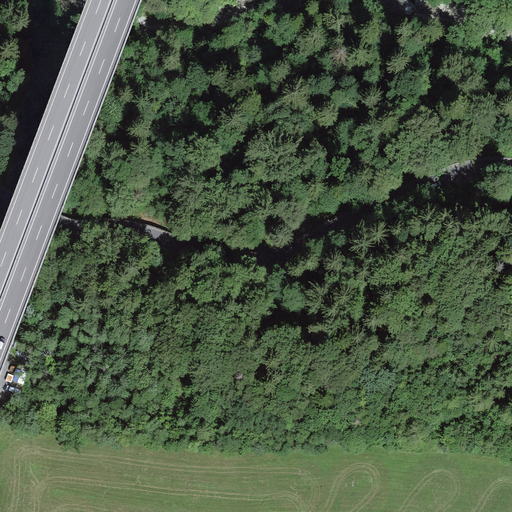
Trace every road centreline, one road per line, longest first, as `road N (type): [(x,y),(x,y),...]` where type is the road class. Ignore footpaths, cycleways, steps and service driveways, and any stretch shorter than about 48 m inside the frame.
road 1 (tertiary): [(0,195),(62,228),(132,231),(246,264),(293,250),(430,182),(511,165)]
road 2 (motorway): [(0,334),(126,0)]
road 3 (motorway): [(100,0),(0,266)]
